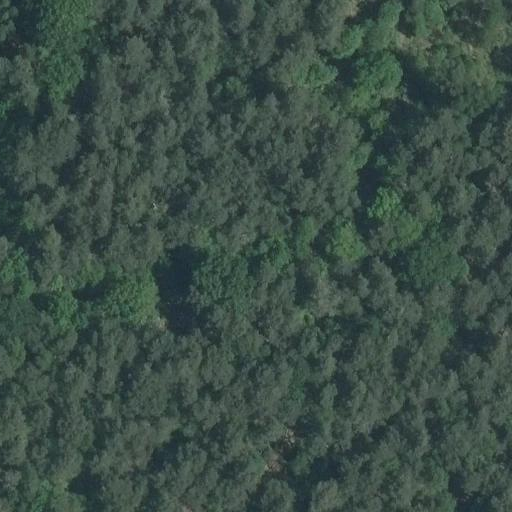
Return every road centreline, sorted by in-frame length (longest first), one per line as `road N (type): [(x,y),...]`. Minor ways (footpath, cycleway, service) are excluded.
road 1 (track): [(511,258),(270,271),(24,305)]
road 2 (track): [(428,0),(342,270)]
